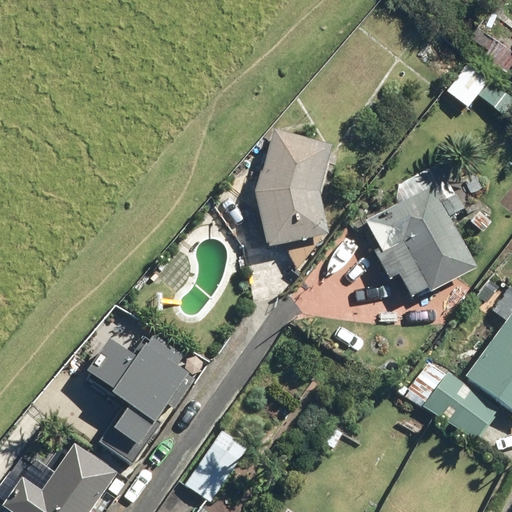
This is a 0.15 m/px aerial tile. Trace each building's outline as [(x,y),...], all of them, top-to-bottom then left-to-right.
[(511,38),(503,33),(486,58),(509,74),(511,68),(511,38)] [(511,87),(495,74),(480,94),(511,117),(511,87)] [(340,141),(277,127),(259,188),(273,245),(334,230),(327,198),(340,141)] [(401,204),(371,219),(385,246),(380,249),(394,278),(403,274),(414,295),(433,285),(436,292),(479,271),(453,219),(469,211),(445,162),(393,188),(401,204)] [(510,321),(470,380),(451,368),(425,406),(483,445),(509,406),(511,408),(511,286),(494,311),(510,321)] [(141,354),(117,337),(92,373),(129,398),(99,441),(134,465),(197,376),(180,364),(188,354),(157,331),(141,354)] [(253,446),(228,428),(189,485),(214,502),(253,446)] [(8,478),(0,488),(0,498),(19,511),(101,511),(93,506),(106,487),(120,497),(129,484),(118,476),(122,471),(75,438),(53,469),(39,459),(20,486),(8,478)]
